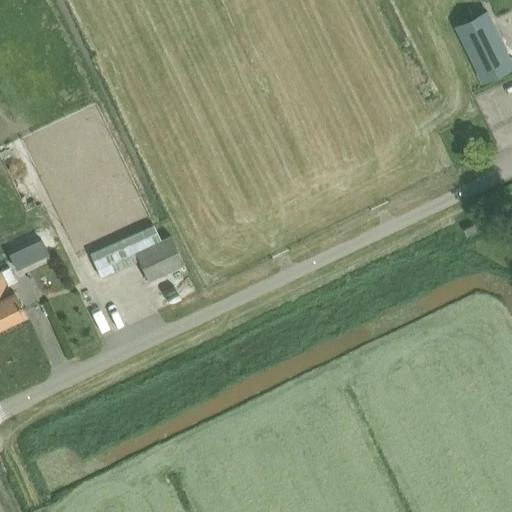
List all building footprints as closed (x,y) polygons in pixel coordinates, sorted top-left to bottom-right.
[(483,82),(511,67),(511,64),(487,13),(457,27),(483,82)] [(160,240),(152,224),(92,253),(89,254),(100,277),(102,275),(137,259),(134,252),(158,241),(160,240)] [(464,230),(467,235),(476,231),(474,225),(464,230)] [(170,236),(160,240),(158,241),(134,252),(137,259),(148,281),(183,265),(170,236)] [(36,265),(51,259),(41,237),(27,243),(36,265)] [(9,272),(1,276),(0,273),(0,324),(23,314),(13,292),(10,294),(6,286),(14,282),(9,272)] [(79,342),(95,334),(75,293),(52,304),(64,328),(71,325),(79,342)]
